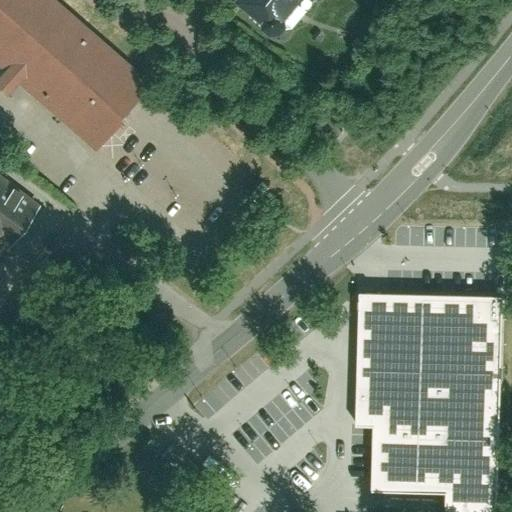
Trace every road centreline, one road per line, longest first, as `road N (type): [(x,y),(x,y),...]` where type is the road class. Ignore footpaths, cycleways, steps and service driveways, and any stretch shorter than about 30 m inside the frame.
road 1 (residential): [(222,345),(51,210),(0,285)]
road 2 (residential): [(9,511),(222,345)]
road 3 (residential): [(363,218),(219,80),(185,27)]
road 4 (residential): [(363,218),(422,164),(511,54)]
road 5 (residential): [(222,345),(363,218)]
